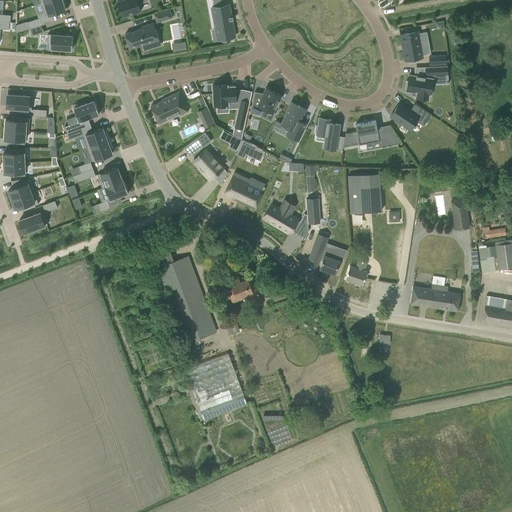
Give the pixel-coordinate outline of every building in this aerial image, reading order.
[(63,0),(50,0),(41,3),(45,16),(65,10),(63,5),(64,4),(65,4),(63,0)] [(121,17),(140,11),(138,3),(140,3),(139,0),(122,0),(116,2),(121,17)] [(221,29),(222,38),(235,36),(229,5),(211,8),(215,30),(221,29)] [(154,15),(157,23),(172,18),(169,10),(154,15)] [(0,21),(9,22),(10,22),(10,15),(0,14),(0,21)] [(39,18),(27,22),(29,29),(41,25),(39,18)] [(0,28),(1,29),(9,29),(9,28),(9,22),(0,21),(0,28)] [(124,33),(130,49),(159,40),(153,23),(140,26),(141,28),(124,33)] [(41,25),(29,29),(30,31),(31,36),(44,32),(41,25)] [(417,31),(400,35),(405,61),(422,57),(417,31)] [(48,34),(46,48),(71,50),(72,46),(72,45),(72,41),(72,36),(48,34)] [(185,41),(171,44),(173,52),(186,49),(185,41)] [(445,56),(429,56),(430,64),(446,64),(445,56)] [(406,89),(406,91),(417,92),(416,98),(428,100),(428,94),(430,95),(433,76),(448,75),(447,66),(425,67),(426,78),(409,75),(408,81),(406,81),(404,89),(406,89)] [(227,85),(212,86),(213,106),(228,105),(228,102),(236,101),(235,86),(227,87),(227,85)] [(254,91),(250,113),(260,115),(263,109),(273,113),(281,95),(266,88),(263,93),(254,91)] [(52,104),(60,104),(60,93),(51,92),(52,104)] [(177,116),(188,111),(179,92),(161,100),(162,101),(150,106),(158,123),(177,115),(177,116)] [(7,94),(6,108),(31,110),(32,96),(7,94)] [(94,100),(73,108),(78,121),(78,122),(88,118),(99,114),(94,100)] [(241,100),(233,135),(241,139),(249,102),(241,100)] [(291,102),(281,124),(289,128),(286,135),(298,140),(306,124),(300,121),(306,109),(291,102)] [(399,103),(390,116),(410,130),(416,121),(423,126),(431,115),(414,104),(410,110),(399,103)] [(205,109),(198,112),(206,128),(213,125),(205,109)] [(5,120),(5,129),(25,131),(28,132),(29,118),(12,117),(11,120),(5,120)] [(315,125),(314,132),(316,133),(325,135),(324,141),(323,147),(335,150),(335,149),(342,150),(343,148),(343,147),(344,137),(338,136),(340,124),(330,123),(331,119),(319,118),(318,125),(315,125)] [(375,120),(355,124),(356,130),(346,132),(345,132),(343,147),(344,147),(344,146),(358,143),(359,144),(379,140),(375,120)] [(76,122),(64,127),(67,133),(78,129),(79,129),(76,122)] [(93,131),(82,135),(83,135),(87,148),(109,140),(106,132),(104,133),(102,128),(93,131)] [(5,129),(4,139),(10,139),(10,143),(20,144),(24,144),(25,132),(25,131),(5,129)] [(66,133),(66,134),(68,140),(81,136),(78,130),(78,129),(67,133),(66,133)] [(194,140),(184,148),(190,156),(191,155),(195,159),(193,161),(203,171),(202,172),(210,179),(222,167),(205,149),(203,151),(201,148),(211,141),(204,133),(194,140)] [(244,133),(242,138),(249,141),(251,137),(244,133)] [(388,135),(394,143),(400,142),(394,133),(388,135)] [(230,144),(228,148),(236,151),(242,140),(234,136),(230,144)] [(109,140),(87,148),(92,161),(112,154),(110,149),(112,148),(109,140)] [(243,140),(236,153),(244,157),(246,153),(260,160),(264,151),(243,140)] [(9,153),(3,154),(3,163),(24,162),(24,155),(23,149),(9,150),(9,153)] [(24,162),(3,163),(4,173),(10,173),(10,176),(25,176),(24,162)] [(90,162),(78,166),(80,173),(93,168),(90,162)] [(319,166),(306,166),(306,176),(315,176),(315,171),(320,171),(319,166)] [(117,167),(97,174),(101,186),(102,188),(104,187),(104,186),(121,180),(117,167)] [(80,173),(72,176),(74,183),(95,175),(93,168),(80,173)] [(233,172),(223,194),(254,208),(263,190),(249,184),(251,180),(233,172)] [(348,176),(352,214),(381,212),(378,174),(348,176)] [(14,189),(8,191),(11,200),(34,192),(29,179),(12,185),(14,189)] [(121,180),(104,186),(104,187),(109,200),(128,193),(127,188),(127,187),(126,188),(125,184),(125,183),(125,184),(123,179),(121,180)] [(34,192),(11,200),(15,209),(20,207),(22,210),(38,204),(34,192)] [(317,195),(305,196),(307,217),(308,217),(309,219),(319,219),(317,195)] [(450,200),(455,231),(469,229),(464,199),(450,200)] [(107,200),(94,205),(97,212),(109,208),(107,200)] [(54,201),(42,205),(45,212),(57,207),(54,201)] [(272,204),(263,218),(289,233),(298,219),(272,204)] [(42,211),(19,220),(24,233),(26,232),(27,234),(33,231),(33,230),(47,224),(42,211)] [(399,212),(390,212),(390,222),(400,221),(399,212)] [(478,248),(481,272),(511,267),(511,242),(511,243),(511,240),(494,242),(495,247),(490,248),(491,256),(488,257),(486,247),(478,248)] [(341,262),(346,250),(339,248),(338,250),(315,242),(310,256),(322,261),(320,268),(334,273),(339,261),(341,262)] [(156,268),(159,277),(184,343),(216,331),(187,256),(156,268)] [(367,270),(364,269),(366,263),(358,260),(356,266),(350,264),(345,279),(362,285),(367,270)] [(211,287),(214,294),(220,292),(217,285),(224,282),(219,268),(206,273),(211,287)] [(262,303),(256,286),(251,274),(239,279),(238,277),(229,280),(233,291),(228,292),(232,303),(241,300),(240,297),(248,294),(253,307),(262,303)] [(457,311),(460,293),(447,291),(448,286),(431,283),(431,289),(412,286),(410,304),(457,311)] [(483,312),(482,322),(511,326),(511,299),(507,299),(506,308),(484,305),(483,312)] [(378,342),(389,343),(390,336),(379,334),(378,342)] [(246,404),(227,353),(186,369),(200,411),(226,401),(230,410),(246,404)]
